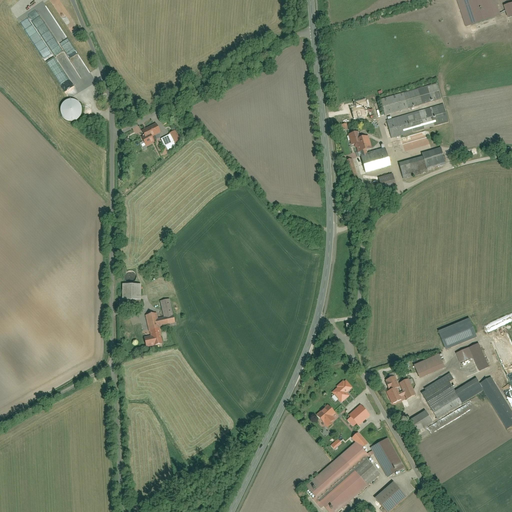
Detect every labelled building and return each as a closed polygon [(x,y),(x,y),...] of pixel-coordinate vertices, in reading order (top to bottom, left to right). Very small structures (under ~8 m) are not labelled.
[(493,0),(456,0),(465,27),(499,16),(493,0)] [(437,84),(382,99),(386,115),(442,99),(437,84)] [(81,120),(80,101),(61,102),(62,112),(63,121),(81,120)] [(445,104),(388,120),(393,138),(450,121),(445,104)] [(359,119),(366,117),(362,106),(351,110),(354,119),(359,118),(359,119)] [(157,124),(143,131),(147,139),(153,137),(161,132),(157,124)] [(176,145),(184,140),(179,130),(170,134),(174,141),(176,145)] [(373,149),(369,136),(362,138),(360,132),(350,135),(353,145),(357,144),(359,153),(361,152),(368,150),(373,149)] [(170,134),(162,139),(165,146),(174,141),(170,134)] [(145,141),(147,146),(155,142),(153,137),(147,139),(145,141)] [(369,154),(363,155),(368,173),(391,166),(386,149),(369,154)] [(443,149),(424,154),(428,170),(447,164),(443,149)] [(422,157),(400,163),(404,179),(426,173),(422,157)] [(353,159),(346,161),(351,179),(358,177),(353,159)] [(394,173),(379,177),(382,189),(397,184),(394,173)] [(142,285),(124,284),(124,300),(142,300),(142,285)] [(158,313),(147,315),(151,336),(145,337),(147,348),(164,344),(160,326),(175,323),(170,299),(161,301),(165,317),(159,319),(158,313)] [(439,331),(445,350),(477,339),(471,319),(439,331)] [(480,345),(458,354),(468,376),(489,367),(480,345)] [(441,355),(415,366),(421,379),(446,368),(441,355)] [(456,381),(451,374),(426,388),(427,391),(423,393),(426,398),(452,383),(456,381)] [(400,387),(395,377),(386,381),(391,391),(398,388),(400,387)] [(507,429),(511,425),(511,409),(493,377),(481,384),(485,391),(507,429)] [(458,394),(463,403),(485,391),(481,384),(478,379),(457,392),(458,394)] [(417,396),(409,380),(401,384),(404,391),(407,398),(408,400),(417,396)] [(339,388),(333,393),(343,403),(350,396),(348,393),(353,388),(346,381),(345,382),(344,381),(338,387),(339,388)] [(426,398),(432,409),(458,394),(457,392),(452,383),(426,398)] [(391,391),(388,392),(394,404),(403,399),(400,393),(398,388),(391,391)] [(463,403),(458,394),(432,409),(438,418),(463,403)] [(329,406),(318,416),(329,428),(336,421),(332,417),(336,413),(329,406)] [(361,406),(350,415),(352,417),(358,424),(360,426),(371,416),(361,406)] [(427,411),(409,421),(415,433),(433,423),(427,411)] [(358,424),(352,417),(348,421),(354,427),(358,424)] [(368,443),(359,433),(353,438),(357,443),(362,449),(368,443)] [(389,439),(372,448),(389,477),(405,468),(389,439)] [(339,440),(331,445),(335,449),(342,443),(339,440)] [(357,443),(307,486),(320,501),(368,459),(370,458),(362,449),(357,443)] [(338,511),(382,475),(368,459),(320,501),(329,511),(338,511)] [(395,483),(377,499),(388,511),(391,511),(408,497),(395,483)]
